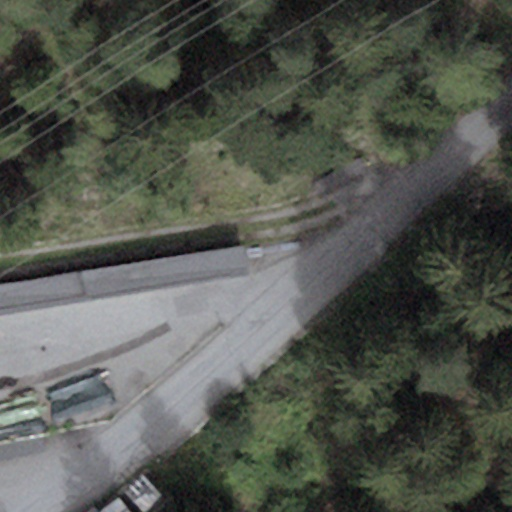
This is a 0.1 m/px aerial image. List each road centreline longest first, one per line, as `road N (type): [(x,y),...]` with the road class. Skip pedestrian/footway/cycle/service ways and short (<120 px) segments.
road 1 (unclassified): [(511,96),(22,511)]
road 2 (track): [(370,212),(143,221),(0,249)]
